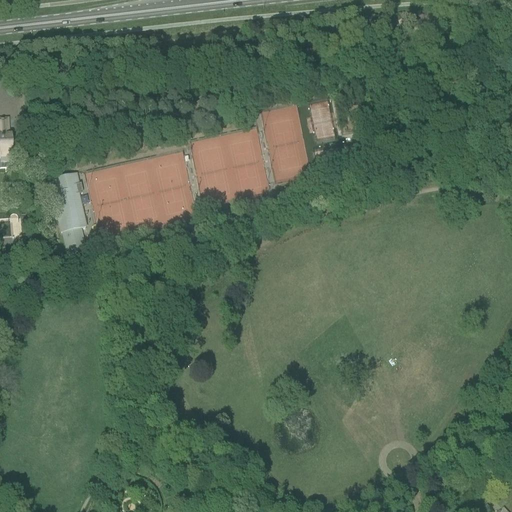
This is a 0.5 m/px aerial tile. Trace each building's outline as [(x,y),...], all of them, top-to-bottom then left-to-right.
[(18,86),(19,97),(28,96),(28,85),(18,86)] [(0,156),(9,156),(9,159),(10,159),(9,138),(8,138),(8,120),(0,120),(0,156)] [(61,236),(66,259),(85,254),(83,242),(80,231),(86,230),(78,196),(82,195),(80,186),(78,187),(76,176),(63,179),(56,181),(49,182),(52,196),(51,196),(54,210),(60,236),(61,236)] [(21,184),(22,195),(32,194),(31,183),(21,184)] [(29,217),(20,218),(21,240),(31,240),(29,217)] [(15,220),(0,219),(0,238),(15,239),(15,220)]
